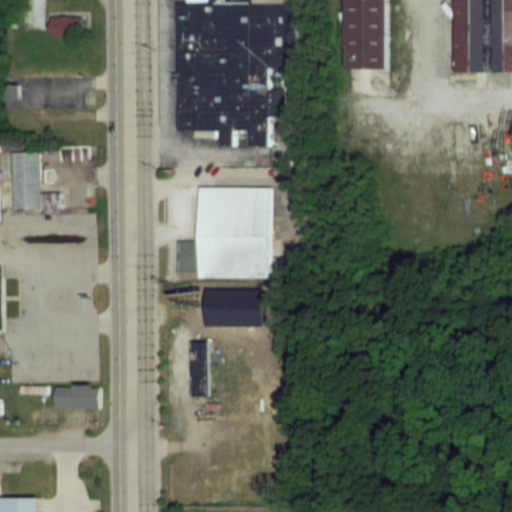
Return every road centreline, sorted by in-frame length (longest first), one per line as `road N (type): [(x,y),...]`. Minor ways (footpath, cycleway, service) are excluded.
road 1 (primary): [(128,0),(133,511)]
road 2 (residential): [(132,446),(0,446)]
